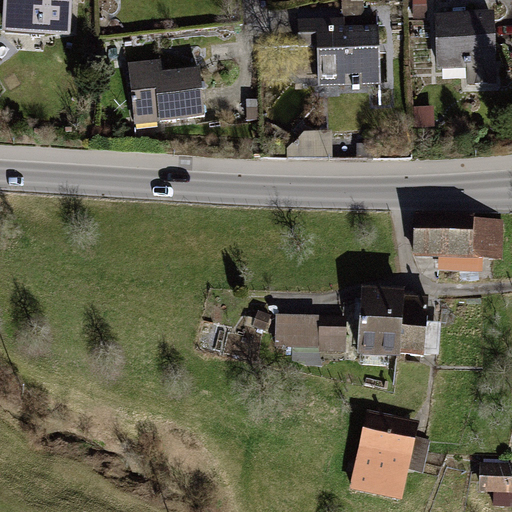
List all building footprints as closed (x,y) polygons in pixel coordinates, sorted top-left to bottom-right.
[(68,0),(1,0),(0,16),(0,36),(67,41),(68,0)] [(426,0),(412,0),(413,20),(427,20),(426,0)] [(494,13),(434,15),(436,70),(466,69),(466,86),(496,85),(494,13)] [(344,19),(297,21),(298,48),(316,47),(317,87),(380,85),(378,27),(344,28),(344,19)] [(162,60),(129,64),(136,126),(206,118),(201,69),(163,73),(162,60)] [(259,100),(246,100),(246,121),(259,121),(259,100)] [(430,108),(412,109),(413,130),(431,129),(430,108)] [(331,131),(303,132),(287,149),(287,157),(332,158),(331,131)] [(502,222),(419,219),(418,254),(439,254),(438,270),(482,272),(483,260),(501,260),(502,222)] [(358,358),(401,361),(405,297),(362,294),(358,358)] [(427,298),(405,297),(401,361),(423,362),(427,298)] [(316,317),(276,318),(276,351),(316,351),(319,356),(345,354),(345,318),(316,317)] [(269,324),(255,318),(249,333),(262,338),(269,324)] [(420,424),(365,413),(348,497),(399,507),(406,473),(423,476),(429,444),(416,441),(420,424)] [(511,468),(487,468),(485,498),(511,499),(511,468)]
